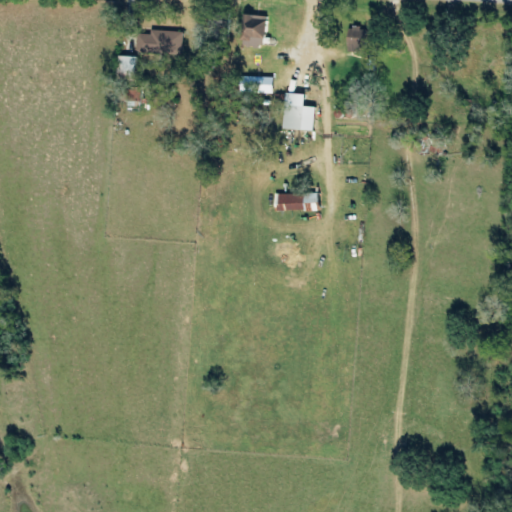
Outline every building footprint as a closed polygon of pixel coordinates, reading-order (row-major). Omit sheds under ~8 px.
[(269,15),(245,14),(244,45),(268,46),(269,15)] [(350,50),(367,51),(368,27),(351,27),(350,50)] [(138,33),(138,53),(183,53),(184,30),(150,30),(150,33),(138,33)] [(138,56),(120,55),(119,79),(142,79),(143,67),(138,67),(138,56)] [(308,93),(288,92),(286,128),(317,129),(318,106),(307,105),(308,93)] [(277,193),(278,210),(321,210),(320,192),(277,193)]
